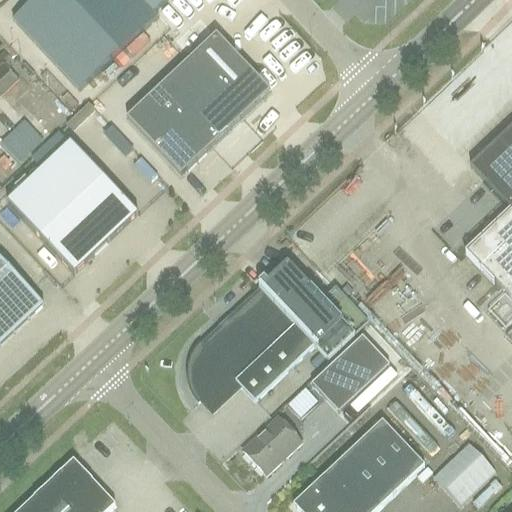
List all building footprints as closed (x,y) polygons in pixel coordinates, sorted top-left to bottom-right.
[(36,0),(9,25),(77,98),(159,21),(154,14),(169,0),(36,0)] [(215,32),(125,117),(179,176),(270,91),(215,32)] [(511,130),(471,169),(511,212),(468,254),(511,300),(511,130)] [(71,144),(6,205),(74,276),(138,215),(71,144)] [(286,241),(281,246),(285,251),(286,251),(291,246),(287,241),(286,241)] [(0,344),(42,305),(0,261),(0,344)] [(288,265),(260,292),(230,321),(228,319),(219,328),(220,330),(202,347),(200,344),(198,346),(196,348),(195,350),(193,352),(192,354),(190,359),(188,364),(187,367),(187,369),(187,372),(186,374),(186,377),(187,380),(187,382),(188,385),(188,387),(189,390),(190,392),(192,397),(194,399),(195,401),(197,403),(198,405),(201,403),(212,415),(240,389),(255,404),(314,348),(328,364),(355,337),(288,265)] [(339,416),(390,368),(362,339),(311,387),(339,416)] [(266,478),(302,445),(278,419),(242,452),(266,478)] [(323,479),(293,507),(297,511),(378,511),(424,468),(382,424),(323,479)] [(511,470),(500,457),(493,463),(511,483),(511,470)] [(111,511),(116,508),(74,462),(20,511),(111,511)]
